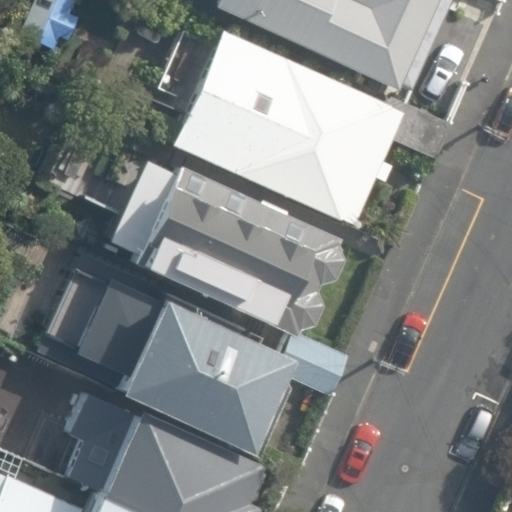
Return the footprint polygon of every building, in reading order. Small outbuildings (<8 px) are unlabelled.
[(438,0),(202,0),(398,88),(438,0)] [(400,106),(214,21),(158,144),(344,228),(400,106)] [(329,231),(168,154),(124,246),(285,323),(329,231)] [(283,347),(72,252),(27,351),(238,446),(283,347)] [(223,511),(247,459),(71,380),(36,458),(158,511),(223,511)] [(275,471),(288,477),(322,402),(281,384),(247,458),(275,471)] [(121,511),(10,464),(0,486),(0,511),(121,511)]
